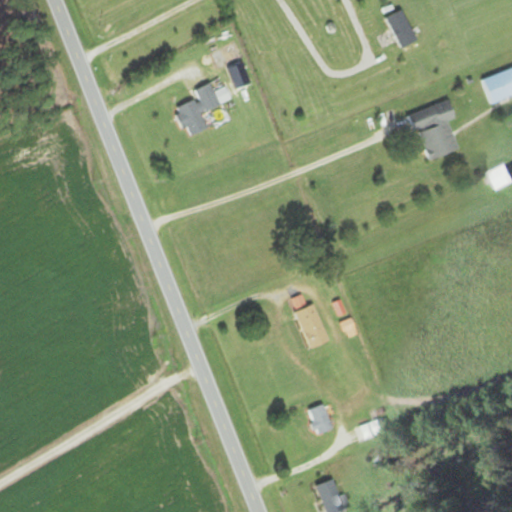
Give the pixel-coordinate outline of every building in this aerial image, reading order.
[(239,59),(232,45),(210,55),(217,69),(239,59)] [(511,69),(479,80),(488,105),(511,97),(511,69)] [(217,107),(208,85),(191,92),(195,101),(172,111),(181,131),(184,129),(188,138),(206,130),(199,115),(217,107)] [(445,122),(451,120),(445,103),(404,117),(410,134),(415,132),(425,161),(455,151),(445,122)] [(490,175),(500,192),(511,184),(511,176),(506,166),(490,175)] [(326,342),(310,305),(292,313),(308,351),(326,342)] [(330,431),(321,406),(305,412),(314,437),(330,431)] [(324,511),(339,506),(328,481),(313,488),(323,511),(324,511)]
